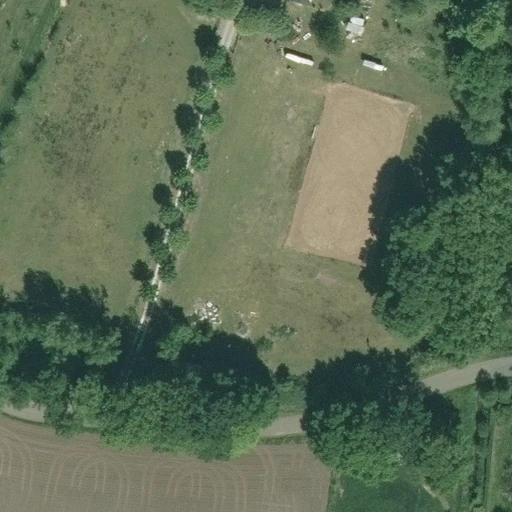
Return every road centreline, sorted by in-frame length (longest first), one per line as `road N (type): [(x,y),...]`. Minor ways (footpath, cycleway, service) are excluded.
road 1 (residential): [(511,374),(248,415),(44,417),(0,404)]
road 2 (track): [(103,417),(125,384),(241,0)]
